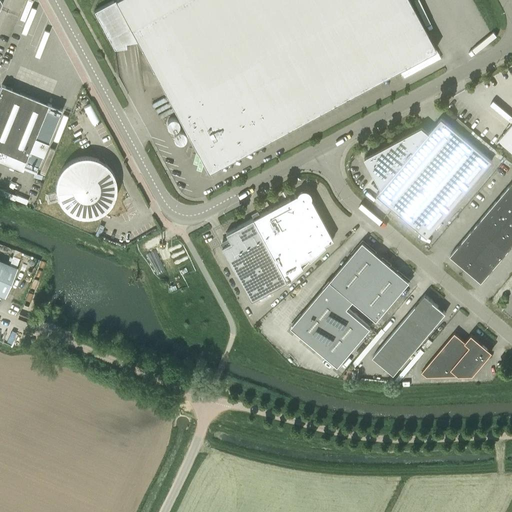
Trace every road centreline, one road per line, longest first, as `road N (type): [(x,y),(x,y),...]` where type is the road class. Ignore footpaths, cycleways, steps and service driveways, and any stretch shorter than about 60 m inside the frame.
road 1 (unclassified): [(319,149),(204,212),(175,212),(55,0)]
road 2 (unclassified): [(511,435),(367,438),(209,398)]
road 3 (unclassified): [(511,338),(350,200),(319,149)]
road 4 (unclassified): [(511,46),(319,149)]
road 5 (unclassified): [(209,398),(21,324)]
road 6 (unclassified): [(209,398),(163,511)]
